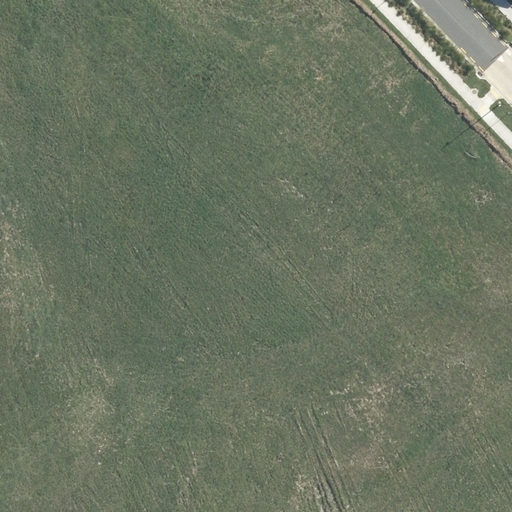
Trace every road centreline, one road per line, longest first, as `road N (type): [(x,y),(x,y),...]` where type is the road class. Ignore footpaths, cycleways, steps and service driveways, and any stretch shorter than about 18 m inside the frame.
road 1 (unknown): [(511,189),(255,425),(150,439),(87,410),(0,325)]
road 2 (unknown): [(0,326),(307,0)]
